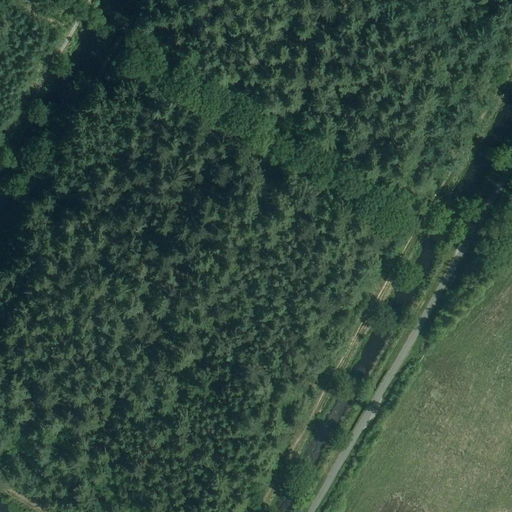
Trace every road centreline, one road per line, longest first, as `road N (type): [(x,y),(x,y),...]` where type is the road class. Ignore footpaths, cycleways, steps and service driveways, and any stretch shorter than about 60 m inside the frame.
road 1 (track): [(511,77),(258,511)]
road 2 (unclassified): [(511,165),(312,511)]
road 3 (track): [(0,243),(136,0)]
